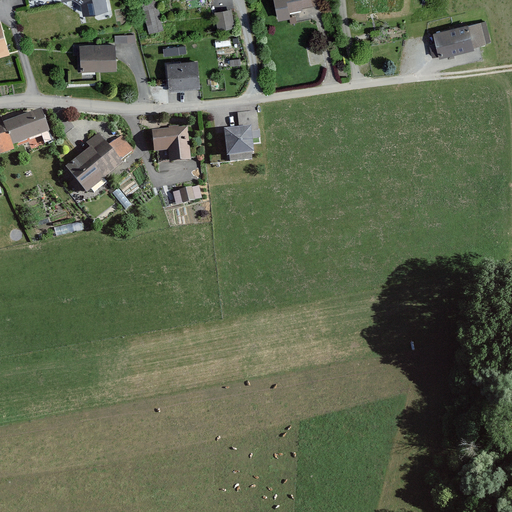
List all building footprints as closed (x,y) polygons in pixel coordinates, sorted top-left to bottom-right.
[(74,0),(80,4),(82,15),(107,10),(105,0),(74,0)] [(156,0),(138,0),(146,32),(163,28),(156,0)] [(270,0),(273,18),(288,16),(287,8),(320,3),(319,0),(270,0)] [(229,8),(213,12),(217,29),(233,25),(229,8)] [(484,18),(432,29),(438,57),(473,50),(472,45),(489,42),(484,18)] [(0,20),(0,53),(8,52),(0,20)] [(133,33),(113,35),(114,42),(134,41),(133,33)] [(114,42),(78,44),(79,70),(115,68),(114,42)] [(163,45),(164,53),(185,50),(185,43),(163,45)] [(197,59),(165,61),(167,88),(198,86),(197,59)] [(40,109),(0,122),(0,155),(13,151),(11,145),(48,132),(40,109)] [(238,127),(223,129),(225,156),(252,153),(250,131),(258,130),(256,110),(236,112),(238,127)] [(187,124),(150,128),(152,152),(168,150),(169,162),(191,159),(187,124)] [(97,130),(84,140),(90,148),(67,166),(85,189),(134,151),(121,134),(108,144),(97,130)] [(198,185),(172,190),(174,205),(201,200),(198,185)]
